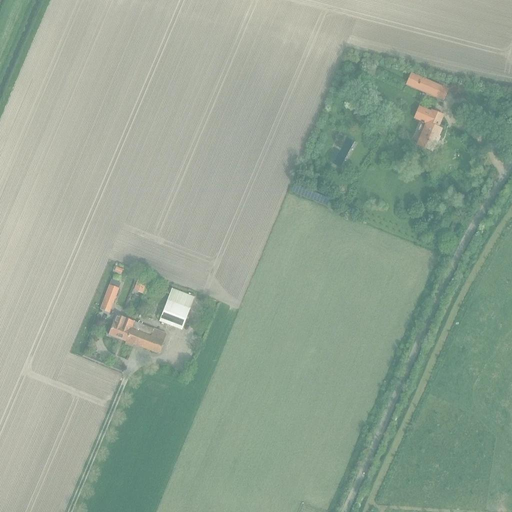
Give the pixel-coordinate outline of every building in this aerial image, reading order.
[(411,73),(406,84),(420,91),(420,89),(430,93),(429,94),(443,100),(448,89),(411,73)] [(419,107),(414,118),(426,123),(417,146),(431,151),(433,145),(435,146),(439,136),(438,136),(441,128),(438,127),(443,115),(431,110),(430,112),(419,107)] [(109,285),(104,300),(112,303),(118,288),(109,285)] [(182,330),(194,297),(171,289),(159,321),(182,330)] [(124,326),(127,318),(126,318),(126,319),(116,315),(108,334),(126,341),(125,341),(129,331),(123,328),(123,326),(124,326)] [(126,341),(125,344),(132,347),(133,344),(159,354),(166,334),(127,318),(124,326),(123,326),(123,328),(129,331),(125,341),(126,341)]
